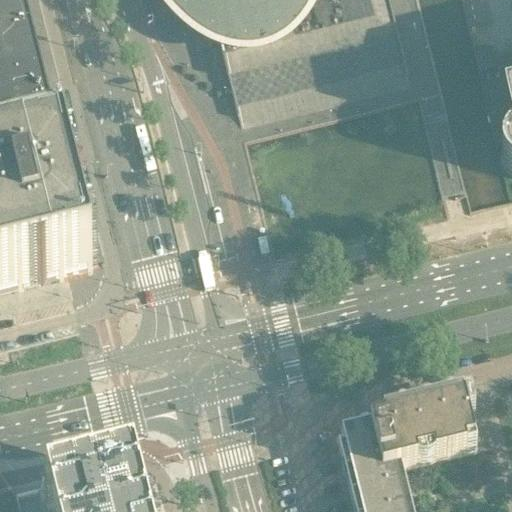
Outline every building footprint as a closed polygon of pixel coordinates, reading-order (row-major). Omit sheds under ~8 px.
[(0,0),(0,511),(16,511),(16,508),(14,502),(1,505),(0,501),(0,126),(41,117),(51,114),(46,94),(47,94),(46,92),(39,63),(39,61),(38,62),(31,33),(31,31),(23,3),(24,3),(23,1),(22,0),(0,0)] [(408,77),(388,0),(162,0),(166,4),(170,10),(175,16),(182,23),(186,27),(190,31),(195,34),(199,38),(204,41),(209,44),(214,46),(220,49),(238,120),(408,77)] [(491,51),(473,50),(479,76),(496,148),(505,146),(504,148),(503,150),(502,152),(501,155),(501,157),(501,160),(501,162),(501,165),(502,167),(503,169),(504,170),(505,172),(506,173),(507,175),(508,176),(509,177),(511,178),(511,179),(511,66),(511,67),(502,69),(501,70),(496,71),(491,51)] [(0,299),(91,276),(62,160),(0,174),(0,299)] [(404,511),(399,490),(404,488),(401,474),(418,470),(420,471),(422,471),(424,471),(426,471),(428,470),(430,470),(431,469),(433,467),(435,466),(476,456),(464,407),(352,435),(341,438),(344,449),(338,451),(342,468),(348,466),(352,483),(346,485),(353,511),(404,511)] [(141,511),(134,479),(16,508),(16,511),(141,511)]
